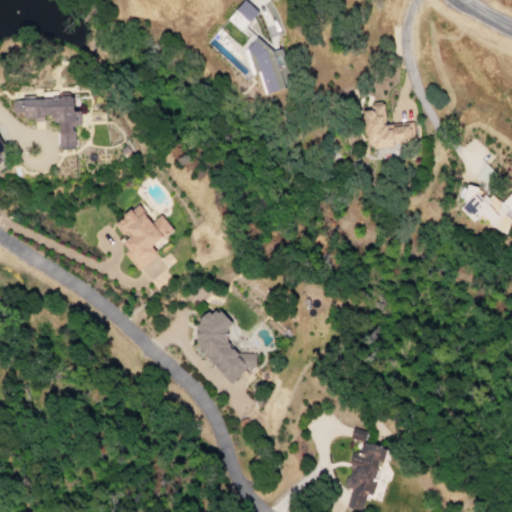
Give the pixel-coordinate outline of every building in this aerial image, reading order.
[(256,12),(243,0),(224,20),(238,32),(256,12)] [(256,37),(245,50),(254,73),(259,72),(267,94),(285,89),(282,84),(292,81),(281,49),(272,52),(256,37)] [(57,147),(73,146),(72,130),(71,130),(71,125),(79,125),(78,111),(71,111),(71,97),(57,98),(57,96),(50,97),(50,98),(20,99),(20,100),(11,101),(12,113),(21,113),(21,116),(23,116),(23,118),(31,118),(31,122),(42,122),(41,116),(49,115),(49,118),(52,118),(52,123),(57,122),(58,131),(56,131),(57,147)] [(361,110),(364,148),(393,146),(392,141),(411,139),(410,124),(383,126),(381,104),(369,105),(369,110),(361,110)] [(511,196),(509,193),(494,209),(468,185),(457,196),(463,202),(457,209),(471,222),(478,215),(501,236),(511,223),(511,222),(506,217),(511,209),(511,196)] [(112,225),(122,217),(120,215),(128,209),(129,211),(136,205),(143,213),(142,214),(149,223),(158,215),(172,231),(160,240),(158,238),(149,246),(155,253),(153,254),(155,255),(136,271),(122,253),(126,249),(120,243),(129,235),(126,231),(121,235),(112,225)] [(228,384),(245,368),(253,368),(254,353),(235,353),(226,343),(226,329),(231,324),(220,312),(206,312),(194,323),(194,344),(213,365),(213,368),(228,384)] [(351,429),(365,433),(362,442),(384,450),(370,496),(365,495),(360,511),(341,505),(346,488),(339,486),(353,439),(348,438),(351,429)]
